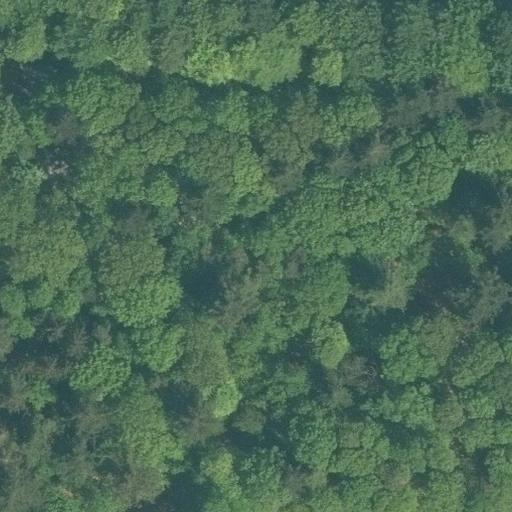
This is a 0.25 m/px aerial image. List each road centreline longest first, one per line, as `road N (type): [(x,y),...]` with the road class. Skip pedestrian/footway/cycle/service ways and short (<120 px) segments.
road 1 (tertiary): [(62,208),(511,83)]
road 2 (unclassified): [(0,20),(18,49),(62,208)]
